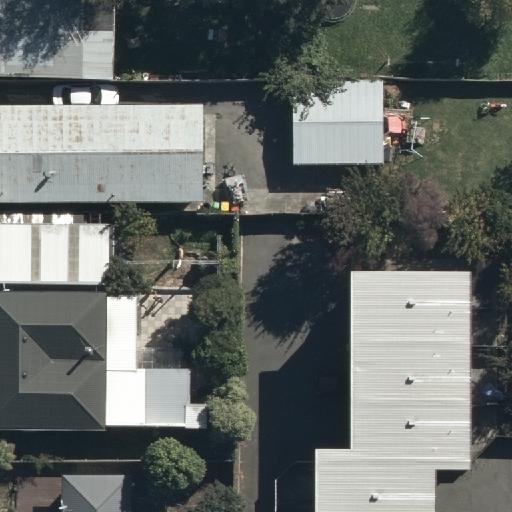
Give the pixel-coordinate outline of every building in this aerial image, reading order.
[(90,0),(0,0),(0,92),(90,94),(90,0)] [(299,96),(299,171),(387,171),(387,96),(299,96)] [(212,115),(0,116),(0,214),(213,213),(212,115)] [(146,308),(0,307),(0,444),(199,445),(199,381),(146,381),(146,308)] [(478,309),(356,308),(357,486),(322,485),(322,511),(443,511),(444,507),(477,508),(478,309)] [(124,511),(124,490),(69,491),(69,511),(124,511)]
